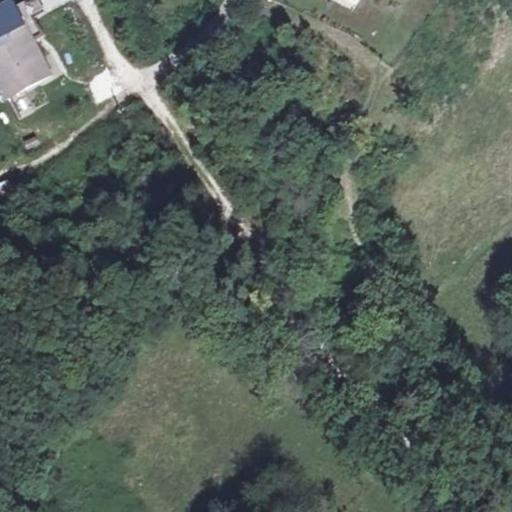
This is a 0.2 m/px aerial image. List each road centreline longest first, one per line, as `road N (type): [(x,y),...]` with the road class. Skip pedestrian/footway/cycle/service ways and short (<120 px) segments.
road 1 (track): [(135,84),(367,391),(464,492),(500,511)]
road 2 (track): [(0,372),(54,350),(89,298),(75,258),(0,260)]
road 3 (track): [(0,175),(67,145),(135,84)]
road 4 (residential): [(135,84),(230,0)]
